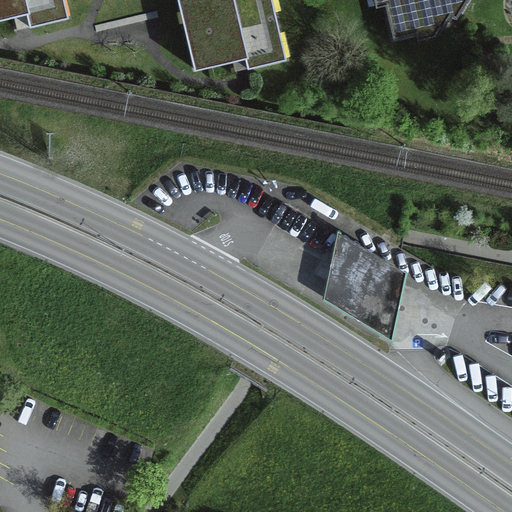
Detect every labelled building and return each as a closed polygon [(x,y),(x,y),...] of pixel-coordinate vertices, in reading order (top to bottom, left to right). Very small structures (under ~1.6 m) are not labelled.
[(0,0),(0,14),(24,9),(26,20),(65,11),(62,0),(0,0)] [(176,0),(193,71),(244,59),(246,70),(285,60),(270,0),(176,0)] [(382,0),(392,39),(415,34),(413,25),(427,21),(441,30),(449,16),(455,20),(467,0),(382,0)] [(330,258),(340,241),(285,207),(275,224),(330,258)] [(321,296),(389,337),(403,270),(336,230),(321,296)]
